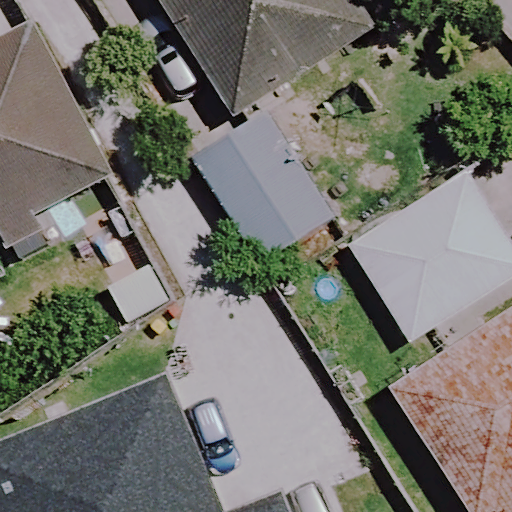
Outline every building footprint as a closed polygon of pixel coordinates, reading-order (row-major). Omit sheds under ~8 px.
[(150,0),(226,126),(380,36),(358,0),(150,0)] [(0,242),(110,190),(34,33),(0,49),(0,242)] [(328,230),(264,123),(196,164),(261,271),(328,230)] [(511,284),(511,264),(465,187),(349,256),(405,349),(511,284)] [(158,511),(311,418),(232,290),(75,387),(151,511),(158,511)] [(511,511),(511,322),(391,399),(462,511),(511,511)]
